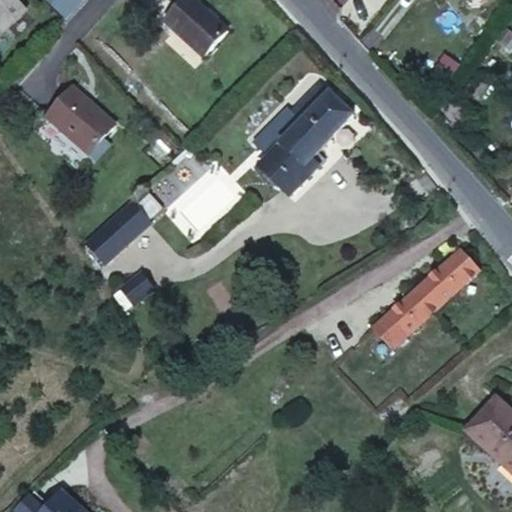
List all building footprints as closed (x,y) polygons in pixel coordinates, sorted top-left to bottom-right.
[(0,0),(0,26),(14,14),(0,0)] [(43,0),(67,19),(83,0),(43,0)] [(184,0),(181,0),(157,25),(195,62),(221,36),(184,0)] [(66,70),(38,98),(76,139),(105,112),(66,70)] [(307,106),(254,155),(287,193),(320,162),(310,152),(350,115),(319,82),(310,90),(305,85),(295,94),(307,106)] [(83,226),(100,245),(144,202),(127,183),(83,226)] [(132,232),(102,258),(129,286),(158,259),(132,232)] [(348,350),(370,374),(474,279),(452,254),(348,350)] [(511,414),(495,400),(467,431),(511,470),(511,414)] [(67,511),(42,483),(11,510),(12,511),(67,511)]
